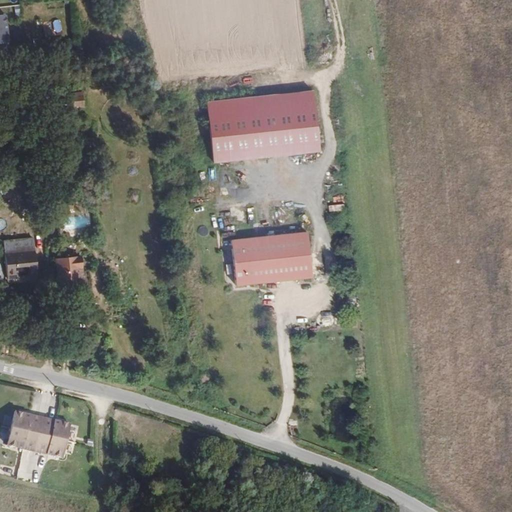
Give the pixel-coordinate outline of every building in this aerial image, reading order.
[(0,42),(9,42),(8,13),(0,13),(0,42)] [(0,51),(10,52),(9,43),(0,43),(0,51)] [(318,150),(316,137),(312,90),(206,101),(212,161),(318,150)] [(78,93),(53,96),(54,107),(80,105),(78,93)] [(55,121),(45,121),(46,133),(56,132),(55,121)] [(64,228),(90,227),(89,216),(64,216),(64,228)] [(302,232),(227,239),(231,283),(306,276),(302,232)] [(18,283),(18,280),(38,278),(36,256),(5,260),(8,287),(19,286),(18,283)] [(76,267),(51,270),(53,298),(79,296),(76,267)] [(66,429),(13,413),(4,445),(57,461),(66,429)]
